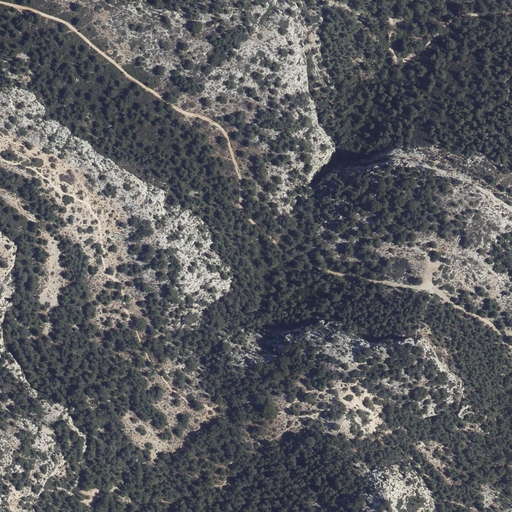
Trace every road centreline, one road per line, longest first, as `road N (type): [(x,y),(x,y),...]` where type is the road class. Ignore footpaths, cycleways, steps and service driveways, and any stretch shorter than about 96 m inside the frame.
road 1 (track): [(0,2),(66,22),(169,103),(220,126),(241,180),(243,213),(285,252),(366,280),(433,288),(492,325),(511,349)]
road 2 (track): [(394,0),(396,65),(455,17),(511,10)]
